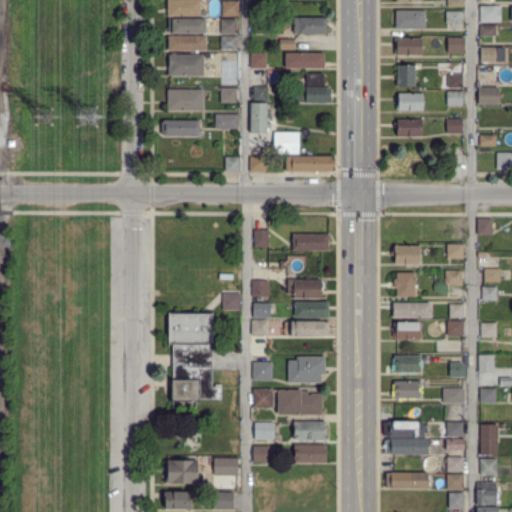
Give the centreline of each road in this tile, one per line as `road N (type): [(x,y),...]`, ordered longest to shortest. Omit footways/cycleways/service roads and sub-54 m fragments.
road 1 (residential): [(131,511),(131,0)]
road 2 (residential): [(0,192),(358,195)]
road 3 (secondary): [(359,315),(359,511)]
road 4 (residential): [(358,195),(511,194)]
road 5 (secondary): [(359,62),(358,195)]
road 6 (secondary): [(358,195),(359,315)]
